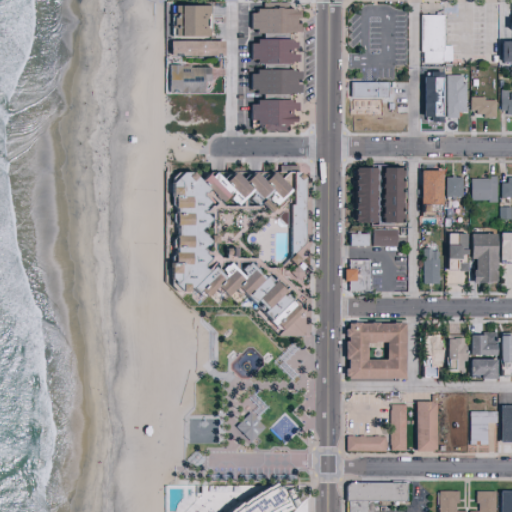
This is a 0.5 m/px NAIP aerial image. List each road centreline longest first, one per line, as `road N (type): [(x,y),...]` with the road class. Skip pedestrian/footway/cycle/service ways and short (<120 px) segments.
road 1 (tertiary): [(325,0),(327,511)]
road 2 (residential): [(213,459),(511,466)]
road 3 (residential): [(216,148),(511,148)]
road 4 (residential): [(327,307),(511,308)]
road 5 (residential): [(228,0),(228,148)]
